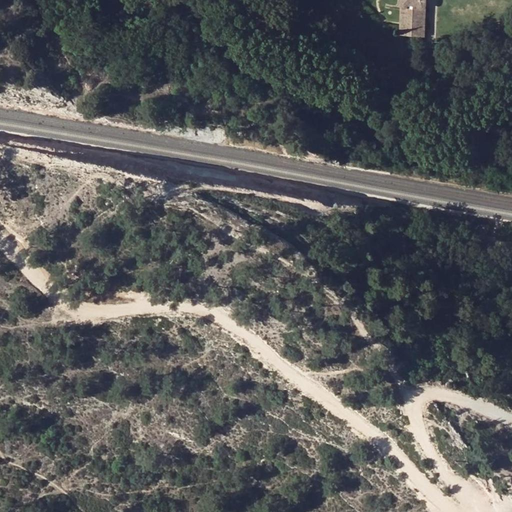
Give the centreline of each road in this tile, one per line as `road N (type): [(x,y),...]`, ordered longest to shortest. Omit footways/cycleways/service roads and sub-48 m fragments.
road 1 (track): [(459,511),(363,424),(213,312),(182,303),(80,310),(0,240)]
road 2 (track): [(477,511),(424,445),(412,399),(428,392),(511,423)]
